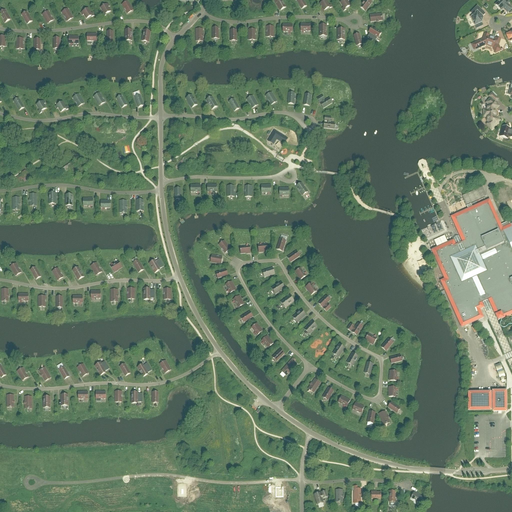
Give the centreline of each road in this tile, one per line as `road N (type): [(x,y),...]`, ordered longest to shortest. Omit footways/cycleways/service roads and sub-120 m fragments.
road 1 (residential): [(310,366),(373,401),(379,358),(321,319),(279,262),(238,265),(259,311)]
road 2 (residential): [(301,481),(156,474),(42,483)]
road 3 (residential): [(0,385),(151,385),(218,352)]
road 4 (residential): [(0,280),(50,289),(179,276)]
road 5 (residential): [(175,37),(130,21),(0,28)]
road 6 (residential): [(160,117),(47,121),(0,113)]
road 7 (residential): [(0,191),(156,192)]
road 8 (residential): [(459,472),(377,462),(310,434)]
road 9 (residential): [(201,13),(231,22),(343,20)]
road 10 (residential): [(160,117),(296,115)]
